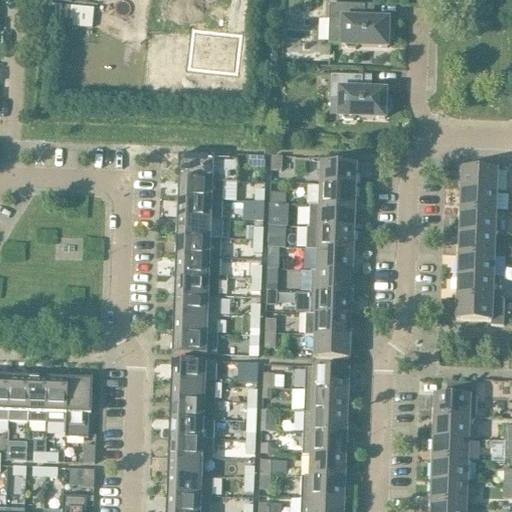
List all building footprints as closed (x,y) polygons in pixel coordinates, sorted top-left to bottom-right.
[(387,49),(387,43),(390,39),(391,31),(388,28),(388,21),(364,20),(364,7),(329,6),(328,45),(341,45),(341,47),(343,47),(347,51),(355,51),(358,48),(387,49)] [(187,70),(236,76),(241,36),(192,31),(187,70)] [(266,54),(266,64),(276,65),(276,59),(272,54),(266,54)] [(384,120),(385,113),(388,110),(388,102),(385,99),(385,92),(361,91),(362,78),(331,76),(330,99),(339,99),(338,118),(341,118),(344,122),(352,122),(356,119),(384,120)] [(178,164),(178,182),(213,183),(212,184),(222,185),(222,184),(237,185),(237,161),(213,161),(213,159),(178,157),(178,164)] [(246,170),(255,170),(256,158),(247,158),(246,170)] [(255,170),(264,170),(265,158),(256,158),(255,170)] [(281,173),(281,159),(271,158),(271,172),(281,173)] [(356,166),(320,164),(320,187),(355,188),(356,166)] [(460,192),(496,193),(497,171),(461,170),(460,192)] [(222,185),(212,184),(213,183),(178,182),(177,201),(221,202),(222,185)] [(354,210),(355,188),(320,187),(320,188),(308,187),(307,206),(309,206),(309,208),(354,210)] [(255,204),(263,204),(264,192),(255,191),(255,204)] [(495,215),(496,193),(460,192),(460,213),(495,215)] [(280,207),(280,194),(270,194),(269,206),(280,207)] [(221,202),(177,201),(176,220),(221,222),(221,202)] [(263,216),(263,204),(255,204),(254,216),(263,216)] [(269,206),(269,219),(279,219),(280,207),(269,206)] [(353,231),(354,210),(309,208),(308,229),(306,229),(306,230),(353,231)] [(494,236),(495,215),(460,213),(459,235),(494,236)] [(176,239),(211,240),(211,222),(221,222),(176,220),(176,239)] [(253,242),(262,242),(262,230),(254,230),(253,242)] [(353,253),(353,231),(306,230),(305,251),(353,253)] [(493,258),(494,236),(459,235),(458,257),(493,258)] [(211,240),(176,239),(175,258),(219,260),(220,241),(211,240)] [(261,255),(262,242),(253,242),(253,254),(261,255)] [(279,251),(269,251),(268,263),(278,263),(279,251)] [(310,273),(314,273),(352,274),(353,253),(305,251),(317,252),(316,273),(310,273)] [(493,280),(493,258),(458,257),(457,278),(493,280)] [(219,260),(175,258),(174,278),(219,279),(219,260)] [(252,280),(261,281),(261,268),(252,268),(252,280)] [(276,271),(268,271),(267,283),(275,283),(276,271)] [(352,274),(314,273),(310,273),(310,294),(351,296),(352,274)] [(219,279),(174,278),(174,297),(218,298),(219,279)] [(492,301),(493,280),(457,278),(456,300),(492,301)] [(260,293),(261,281),(252,280),(251,293),(260,293)] [(276,307),(276,293),(266,293),(266,307),(276,307)] [(350,318),(351,296),(310,294),(309,315),(305,315),(305,316),(350,318)] [(173,316),(217,318),(218,298),(174,297),(173,316)] [(503,328),(504,302),(492,301),(456,300),(456,322),(490,323),(490,328),(503,328)] [(250,319),(259,319),(260,307),(251,307),(250,319)] [(217,318),(173,316),(172,335),(217,337),(217,318)] [(349,339),(350,318),(305,316),(304,337),(314,338),(349,339)] [(259,331),(259,319),(250,319),(250,331),(259,331)] [(265,336),(275,336),(275,322),(265,321),(265,336)] [(217,337),(172,335),(172,354),(171,354),(171,355),(216,357),(217,337)] [(274,351),(275,336),(265,336),(264,350),(274,351)] [(258,351),(258,338),(250,338),(249,350),(258,351)] [(349,361),(349,339),(314,338),(313,360),(349,361)] [(170,383),(171,383),(215,384),(216,364),(206,364),(171,362),(171,364),(170,383)] [(304,392),(347,394),(348,372),(304,370),(304,392)] [(257,386),(257,373),(248,373),(248,385),(257,386)] [(273,391),(273,376),(263,376),(263,390),(273,391)] [(0,423),(8,423),(10,379),(0,378),(0,423)] [(27,424),(29,379),(10,379),(8,423),(27,424)] [(29,379),(27,424),(47,425),(48,380),(29,379)] [(47,415),(65,416),(66,416),(67,381),(48,380),(47,425),(47,415)] [(88,441),(89,416),(91,416),(92,381),(85,381),(67,381),(66,416),(65,416),(64,440),(88,441)] [(215,384),(171,383),(170,383),(170,402),(214,403),(215,384)] [(433,419),(475,420),(476,386),(447,384),(446,397),(434,396),(433,419)] [(247,405),(256,405),(257,392),(248,392),(247,405)] [(347,415),(347,394),(304,392),(303,414),(347,415)] [(169,421),(213,423),(214,403),(170,402),(169,421)] [(256,417),(256,405),(247,405),(247,417),(256,417)] [(262,414),(261,433),(275,433),(276,414),(262,414)] [(346,437),(347,415),(303,414),(302,435),(346,437)] [(475,420),(433,419),(433,440),(468,442),(469,420),(475,420)] [(213,423),(169,421),(168,440),(213,442),(213,423)] [(246,443),(255,443),(255,431),(246,430),(246,443)] [(345,459),(346,437),(302,435),(301,457),(310,457),(345,459)] [(168,459),(202,461),(212,461),(213,442),(168,440),(168,459)] [(467,463),(468,442),(433,440),(432,462),(467,463)] [(254,455),(255,443),(246,443),(245,455),(254,455)] [(269,447),(261,446),(261,455),(269,456),(269,447)] [(95,457),(95,448),(83,447),(83,456),(95,457)] [(26,463),(26,460),(26,455),(13,454),(13,463),(26,463)] [(45,464),(45,455),(33,455),(33,464),(45,464)] [(45,455),(45,464),(57,465),(58,456),(45,455)] [(94,466),(95,457),(83,456),(82,465),(94,466)] [(344,480),(345,459),(310,457),(309,479),(344,480)] [(167,479),(202,480),(202,461),(168,459),(167,479)] [(466,485),(467,463),(432,462),(431,484),(466,485)] [(259,477),(270,477),(270,463),(260,463),(259,477)] [(26,469),(20,469),(13,469),(13,478),(25,478),(26,469)] [(244,481),(253,481),(254,469),(245,469),(244,481)] [(45,479),(45,470),(32,470),(32,478),(45,479)] [(45,470),(45,479),(57,479),(57,471),(45,470)] [(503,486),(511,486),(511,471),(503,472),(503,486)] [(94,481),(94,472),(82,472),(82,481),(94,481)] [(269,492),(270,477),(259,477),(259,492),(269,492)] [(167,479),(166,498),(211,499),(211,480),(202,480),(167,479)] [(343,502),(344,480),(309,479),(309,480),(301,479),(300,500),(343,502)] [(93,490),(94,481),(82,481),(81,490),(93,490)] [(253,494),(253,481),(244,481),(244,493),(253,494)] [(466,507),(466,485),(431,484),(430,505),(466,507)] [(511,500),(511,486),(503,486),(502,500),(511,500)] [(85,511),(85,499),(62,498),(62,509),(61,511),(85,511)] [(166,498),(165,511),(210,511),(211,499),(166,498)] [(343,511),(343,502),(300,500),(299,511),(343,511)]
